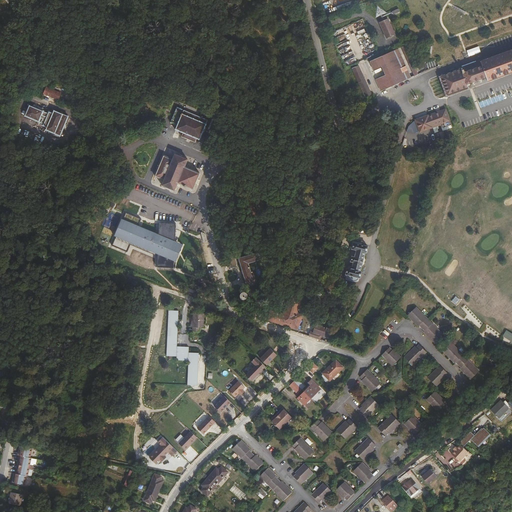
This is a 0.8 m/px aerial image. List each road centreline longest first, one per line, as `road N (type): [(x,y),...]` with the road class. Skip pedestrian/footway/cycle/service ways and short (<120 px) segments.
road 1 (residential): [(410,442),(463,383),(407,325),(366,362)]
road 2 (track): [(8,435),(188,476)]
road 3 (track): [(0,231),(158,288)]
road 4 (unclassified): [(313,344),(158,288)]
road 5 (residential): [(469,423),(354,511)]
road 6 (track): [(8,435),(9,339),(0,295)]
